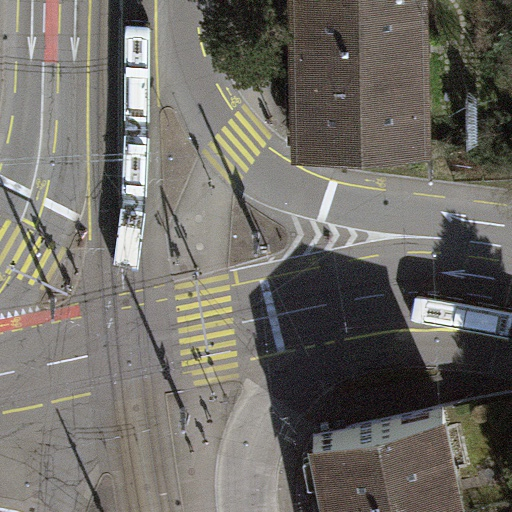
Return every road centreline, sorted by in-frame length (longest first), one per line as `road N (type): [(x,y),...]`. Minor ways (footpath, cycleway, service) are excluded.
road 1 (tertiary): [(511,279),(271,310),(0,363)]
road 2 (tertiary): [(511,260),(287,185),(238,138),(191,74),(172,0)]
road 3 (tertiary): [(41,0),(28,196),(0,257)]
